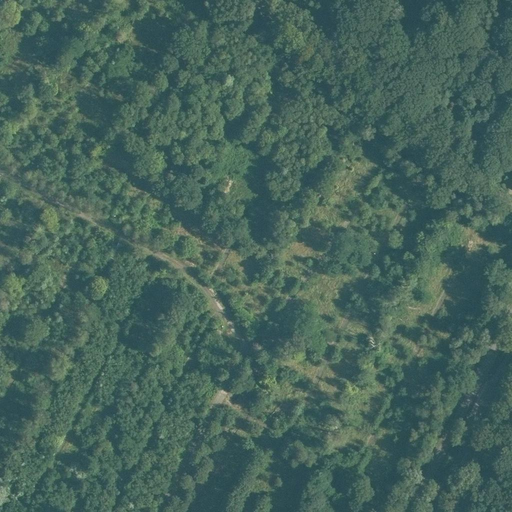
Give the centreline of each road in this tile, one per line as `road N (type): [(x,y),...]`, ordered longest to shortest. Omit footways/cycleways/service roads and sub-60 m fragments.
road 1 (unclassified): [(261,0),(511,202)]
road 2 (unclassified): [(411,511),(511,318)]
road 3 (primary): [(432,511),(511,361)]
